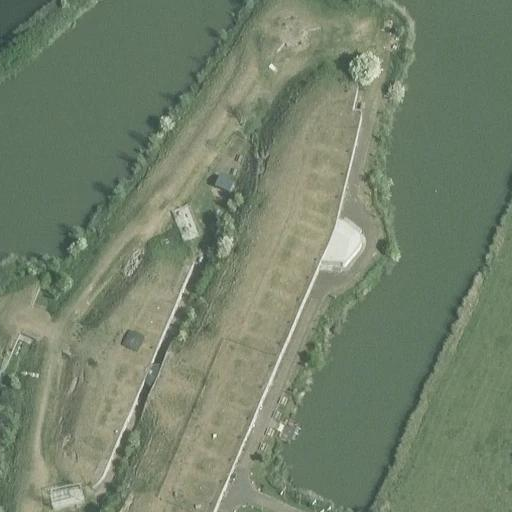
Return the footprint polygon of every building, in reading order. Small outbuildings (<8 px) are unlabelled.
[(308,35),(308,33),(308,32),(320,30),(320,29),(308,30),(307,27),(305,24),(304,22),(301,21),(299,20),(296,19),(294,19),(291,19),(289,20),(286,21),(284,22),(283,23),(281,26),(280,27),(279,30),(279,33),(279,36),(280,39),(281,42),(283,44),(275,52),(276,53),(285,45),(286,47),(289,48),(292,48),(296,48),(298,47),(297,44),(295,44),(293,44),(290,43),(287,42),(285,41),(284,39),(283,37),(283,35),(282,32),(283,30),(284,28),(285,26),(287,24),(289,23),(291,22),(294,22),(296,22),(298,23),(300,24),(302,25),(303,27),(304,29),(305,32),(305,35),(304,37),(303,39),(302,41),(301,42),(302,45),(304,43),(306,41),(307,38),(308,35)] [(308,32),(308,33),(308,35),(307,38),(306,41),(304,43),(302,45),(301,46),(298,47),(296,48),(292,48),(289,48),(286,47),(285,45),(276,53),(280,57),(285,51),(289,52),(293,52),(297,52),(300,51),(304,49),(306,47),(309,44),(310,42),(312,37),(312,35),(321,35),(320,30),(308,32)] [(72,330),(54,322),(55,321),(55,319),(55,317),(54,316),(54,315),(53,313),(53,312),(52,311),(51,310),(50,309),(50,308),(49,308),(48,307),(47,307),(33,302),(49,264),(45,263),(27,296),(26,296),(25,296),(25,297),(24,298),(9,335),(9,336),(9,337),(9,338),(10,338),(0,369),(0,374),(3,376),(18,339),(32,344),(32,345),(33,345),(34,345),(35,345),(36,345),(37,345),(39,345),(40,344),(41,344),(43,343),(44,342),(45,341),(47,340),(47,339),(65,346),(63,354),(75,359),(76,351),(115,368),(90,435),(108,443),(90,485),(91,488),(92,487),(94,486),(97,485),(99,483),(101,481),(102,479),(104,477),(105,475),(145,380),(149,384),(152,388),(139,420),(142,422),(156,400),(158,395),(218,420),(178,511),(215,511),(319,267),(321,262),(342,268),(344,268),(345,267),(346,267),(347,266),(360,249),(361,248),(361,247),(362,246),(362,244),(362,243),(362,242),(361,240),(360,238),(359,237),(358,236),(341,223),(338,220),(362,118),(362,117),(361,116),(361,115),(360,114),(359,114),(353,112),(358,92),(358,90),(358,89),(358,87),(357,85),(357,83),(356,82),(354,80),(353,78),(351,80),(345,110),(342,111),(337,114),(335,116),(332,118),(330,121),(328,124),(326,127),(325,129),(324,132),(323,135),(303,219),(231,389),(172,363),(174,357),(179,333),(177,331),(163,363),(157,363),(152,364),(192,270),(193,268),(194,265),(194,262),(194,260),(194,258),(194,255),(193,253),(192,251),(192,250),(190,251),(171,293),(153,286),(122,351),(83,335),(88,328),(77,323),(72,330)] [(213,188),(228,194),(233,183),(218,176),(213,188)] [(358,236),(362,232),(345,219),(341,223),(358,236)] [(341,272),(342,268),(321,262),(319,267),(341,272)] [(52,492),(54,507),(83,504),(81,489),(52,492)]
